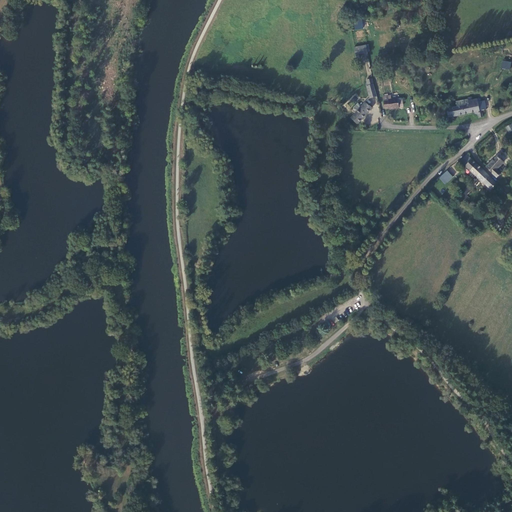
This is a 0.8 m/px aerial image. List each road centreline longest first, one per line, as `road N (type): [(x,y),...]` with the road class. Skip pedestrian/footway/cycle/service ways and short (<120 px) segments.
road 1 (unclassified): [(485,129),(374,248),(364,293)]
road 2 (track): [(368,302),(306,357),(244,385)]
